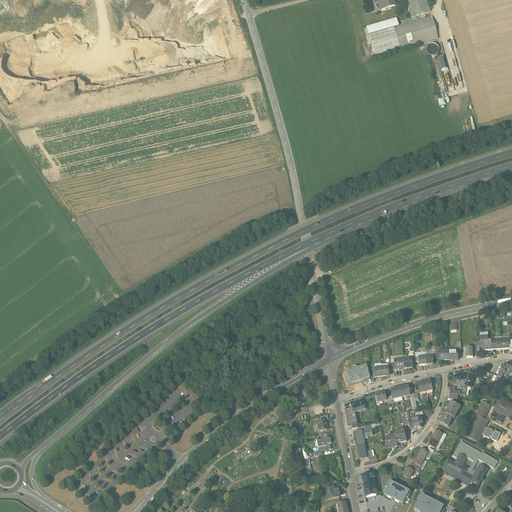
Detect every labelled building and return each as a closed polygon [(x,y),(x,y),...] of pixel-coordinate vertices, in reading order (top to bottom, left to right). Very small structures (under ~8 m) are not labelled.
[(377,0),(380,10),(381,10),(380,9),(385,7),(385,9),(395,6),(393,0),(377,0)] [(426,0),(405,0),(411,18),(430,12),(426,0)] [(431,17),(393,28),(399,50),(437,39),(431,17)] [(438,53),(439,50),(438,47),(436,45),(433,44),(430,45),(427,47),(426,50),(427,53),(430,55),(433,56),(436,55),(438,53)] [(492,342),(488,343),(487,338),(480,338),(480,340),(481,348),(484,348),(485,352),(493,351),(492,342)] [(509,341),(501,342),(502,351),(510,350),(509,343),(509,341)] [(501,342),(492,342),(493,351),(502,351),(501,342)] [(448,352),(443,352),(439,352),(440,359),(440,362),(444,362),(444,361),(448,361),(448,362),(449,362),(448,352)] [(456,352),(452,352),(448,352),(449,362),(452,362),(452,360),(457,360),(457,362),(457,361),(457,357),(457,352),(456,352)] [(415,359),(418,359),(419,363),(419,367),(426,366),(425,358),(425,354),(415,355),(415,359)] [(412,360),(407,360),(403,360),(403,361),(404,370),(408,370),(408,369),(412,368),(412,369),(413,369),(412,364),(412,360)] [(403,361),(399,361),(398,361),(394,361),(395,364),(395,371),(399,371),(399,370),(404,369),(404,370),(403,361)] [(511,373),(511,363),(509,363),(503,374),(510,377),(511,375),(511,373)] [(346,374),(349,386),(354,384),(354,385),(370,380),(366,366),(359,368),(357,369),(354,367),(353,372),(346,374)] [(375,369),(374,369),(375,374),(375,378),(382,377),(382,369),(375,369)] [(467,378),(455,377),(454,387),(462,387),(466,388),(467,378)] [(431,382),(424,383),(426,393),(426,392),(429,391),(429,392),(433,391),(431,382)] [(424,383),(417,385),(420,394),(420,393),(422,393),(422,394),(426,393),(424,383)] [(409,386),(404,387),(405,388),(400,389),(400,388),(402,398),(402,397),(406,396),(407,397),(411,396),(410,396),(409,386)] [(396,390),(391,391),(391,390),(392,397),(393,400),(393,399),(397,398),(398,399),(402,398),(400,388),(395,389),(396,390)] [(460,396),(460,392),(454,392),(454,395),(450,395),(450,398),(457,400),(457,396),(460,396)] [(385,394),(380,395),(376,396),(377,403),(378,403),(382,402),(386,401),(387,401),(386,398),(385,394)] [(511,404),(510,404),(509,404),(499,399),(500,399),(499,399),(493,411),(494,411),(496,412),(496,413),(493,412),(491,417),(496,419),(496,421),(501,424),(504,418),(502,416),(502,415),(505,416),(504,417),(510,419),(511,416),(511,415),(511,404)] [(361,401),(350,405),(351,409),(345,411),(348,427),(351,426),(357,425),(355,414),(364,410),(361,401)] [(461,407),(451,402),(446,413),(456,418),(461,407)] [(480,407),(472,426),(470,425),(470,426),(466,437),(465,437),(479,443),(479,441),(482,435),(484,436),(484,437),(489,439),(490,437),(492,438),(494,434),(492,433),(493,431),(487,428),(487,429),(485,428),(488,422),(484,420),(490,406),(482,402),(481,405),(480,405),(479,407),(480,407)] [(456,418),(446,413),(445,414),(444,414),(439,423),(448,428),(452,418),(455,419),(456,418)] [(410,421),(409,421),(410,423),(410,425),(410,426),(411,430),(416,429),(417,429),(422,428),(421,424),(423,423),(422,419),(410,421)] [(321,422),(315,423),(316,426),(318,426),(319,433),(323,432),(323,431),(327,431),(326,424),(325,421),(321,422)] [(364,430),(353,433),(353,438),(352,438),(353,442),(354,442),(355,447),(363,446),(363,442),(363,438),(365,437),(365,435),(372,434),(371,429),(364,430)] [(404,430),(399,431),(399,432),(395,433),(395,432),(394,432),(395,435),(397,444),(407,442),(404,430)] [(443,434),(437,431),(432,440),(439,443),(443,434)] [(494,434),(492,438),(491,440),(497,443),(501,434),(495,432),(494,434)] [(395,435),(385,438),(387,446),(388,449),(398,447),(397,444),(395,435)] [(328,438),(323,439),(323,440),(319,441),(321,451),(326,450),(326,451),(331,450),(330,444),(329,444),(328,438)] [(439,443),(432,440),(429,446),(435,450),(439,443)] [(479,461),(494,469),(498,462),(483,454),(482,454),(461,442),(453,457),(457,459),(460,454),(467,458),(474,463),(470,470),(468,473),(474,476),(476,474),(472,472),(479,461)] [(363,446),(355,447),(356,451),(355,451),(356,456),(357,456),(358,460),(368,458),(376,457),(376,456),(372,457),(371,451),(371,452),(366,453),(365,449),(364,449),(363,446)] [(426,452),(422,449),(419,455),(425,459),(428,453),(426,452)] [(308,476),(312,475),(308,452),(304,452),(308,476)] [(467,458),(460,454),(457,459),(455,463),(448,459),(441,470),(442,470),(448,473),(448,474),(449,474),(455,477),(455,478),(456,478),(462,481),(462,482),(469,485),(469,486),(476,490),(481,480),(474,476),(468,473),(470,470),(463,466),(467,458)] [(425,459),(419,455),(414,464),(417,466),(421,468),(425,459)] [(410,466),(409,469),(414,471),(420,474),(421,471),(419,470),(416,469),(410,466)] [(476,474),(474,476),(481,480),(488,470),(480,466),(476,474)] [(409,469),(407,468),(402,476),(409,480),(414,471),(409,469)] [(372,475),(362,477),(363,480),(364,484),(366,493),(365,493),(366,493),(366,497),(366,498),(376,496),(372,475)] [(408,499),(411,493),(389,482),(386,488),(388,488),(384,495),(403,505),(407,499),(408,499)] [(333,488),(324,489),(325,494),(323,494),(325,500),(328,499),(328,500),(339,498),(339,494),(339,491),(338,491),(338,489),(333,490),(333,488)] [(414,511),(441,511),(444,507),(422,495),(414,511)] [(347,511),(345,503),(336,504),(337,511),(347,511)]
